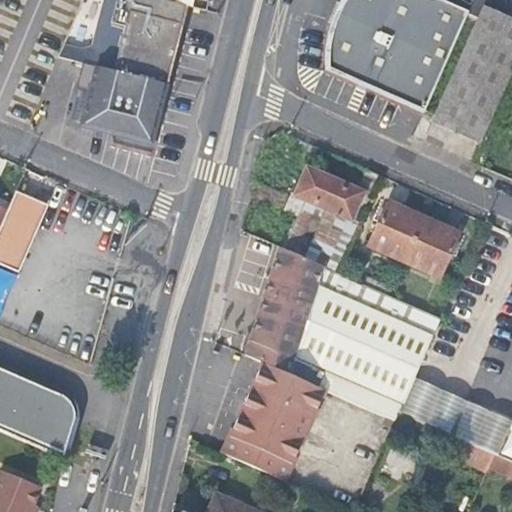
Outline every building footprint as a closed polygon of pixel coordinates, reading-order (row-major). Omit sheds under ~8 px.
[(184,6),(158,0),(103,0),(91,47),(81,50),(63,45),(58,58),(96,67),(164,84),(184,6)] [(206,12),(208,0),(158,0),(184,6),(206,12)] [(424,112),(468,11),(443,0),(341,0),(341,1),(341,2),(340,3),(340,4),(339,5),(338,6),(338,7),(337,9),(337,10),(336,11),(336,12),(335,13),(335,14),(334,16),(334,17),(334,18),(333,19),(332,21),(332,22),(332,23),(331,24),(331,25),(331,27),(330,28),(330,29),(330,30),(329,32),(329,33),(329,34),(329,35),(328,37),(328,38),(328,39),(327,41),(327,42),(327,43),(327,44),(327,46),(327,47),(327,48),(327,50),(327,51),(326,52),(326,53),(326,55),(326,56),(326,57),(326,58),(326,60),(326,61),(327,62),(327,63),(326,65),(326,66),(327,67),(327,69),(424,112)] [(511,71),(511,17),(484,5),(432,121),(480,143),(511,71)] [(164,84),(96,67),(81,125),(116,133),(113,141),(148,150),(164,84)] [(309,166),(294,197),(358,226),(380,176),(366,169),(358,188),(309,166)] [(48,206),(15,192),(6,211),(0,225),(0,265),(18,273),(48,206)] [(299,214),(283,248),(324,266),(337,272),(358,226),(294,197),(291,196),(286,208),(299,214)] [(367,246),(403,261),(423,217),(388,201),(367,246)] [(423,217),(403,261),(439,277),(459,233),(423,217)] [(282,247),(246,355),(261,361),(290,374),(324,266),(283,248),(282,247)] [(337,272),(324,266),(290,374),(326,390),(387,416),(395,420),(399,410),(414,377),(440,319),(404,302),(388,295),(363,284),(337,272)] [(367,275),(363,284),(388,295),(392,286),(367,275)] [(408,293),(404,302),(440,319),(444,310),(408,293)] [(261,361),(222,453),(286,481),(326,390),(290,374),(261,361)] [(0,430),(60,457),(69,417),(68,412),(66,407),(64,403),(61,399),(54,393),(0,368),(0,430)] [(511,421),(414,377),(399,410),(452,434),(480,446),(493,452),(497,454),(511,422),(511,421)] [(384,424),(392,427),(395,420),(387,416),(384,424)] [(474,459),(480,446),(452,434),(446,447),(474,459)] [(486,465),(491,467),(497,454),(493,452),(486,465)] [(511,476),(511,460),(497,454),(491,467),(511,476)] [(31,511),(32,511),(35,504),(43,487),(2,469),(0,473),(0,511),(31,511)] [(259,511),(218,494),(209,511),(259,511)]
